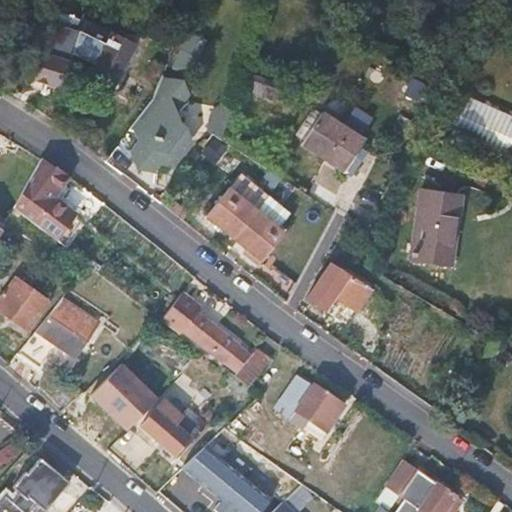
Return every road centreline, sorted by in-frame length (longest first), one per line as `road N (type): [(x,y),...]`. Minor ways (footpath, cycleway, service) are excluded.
road 1 (residential): [(0,116),(511,485)]
road 2 (residential): [(149,511),(0,385)]
road 3 (unknown): [(289,328),(380,184)]
